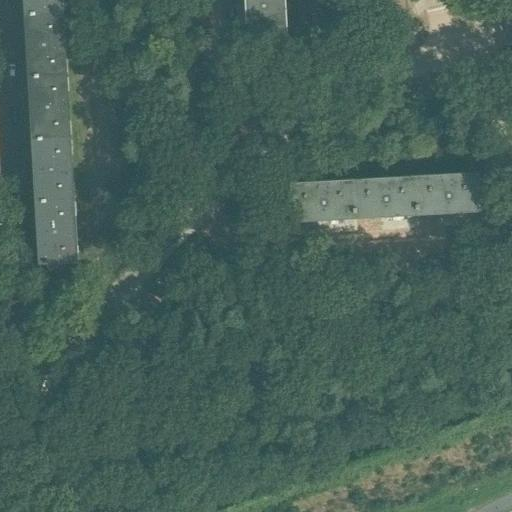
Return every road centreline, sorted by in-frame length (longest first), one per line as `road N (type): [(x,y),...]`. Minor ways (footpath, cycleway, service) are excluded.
road 1 (residential): [(45,368),(250,139),(450,50)]
road 2 (residential): [(0,78),(0,279)]
